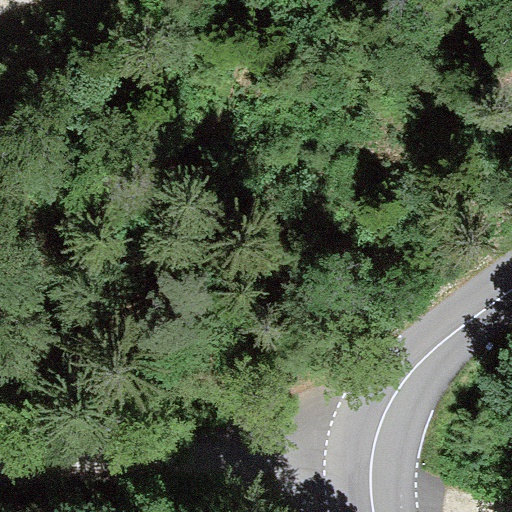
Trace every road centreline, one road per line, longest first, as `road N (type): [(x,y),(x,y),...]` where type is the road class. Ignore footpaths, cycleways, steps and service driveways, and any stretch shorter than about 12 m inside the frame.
road 1 (track): [(0,461),(306,436),(362,500),(471,511)]
road 2 (tertiary): [(365,511),(375,436),(409,383),(466,323),(511,290)]
